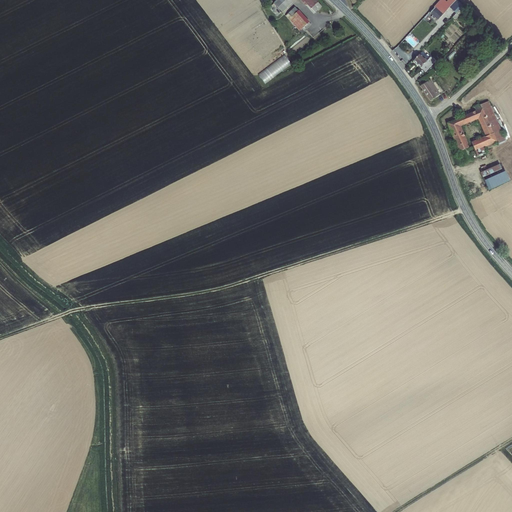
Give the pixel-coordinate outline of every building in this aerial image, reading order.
[(295,0),(276,0),(276,1),(285,10),(295,0)] [(321,0),(308,0),(318,10),(325,4),(321,0)] [(437,7),(433,12),(436,14),(439,17),(441,19),(450,10),(453,6),(456,9),(455,10),(459,13),(466,5),(460,0),(449,0),(449,1),(448,0),(441,0),(436,6),(437,7)] [(290,21),(294,17),(297,14),(307,25),(304,27),(309,33),(316,26),(298,6),(284,19),(288,23),(290,21)] [(297,14),(294,17),(301,24),(304,27),(307,25),(297,14)] [(294,17),(290,21),(296,28),(301,24),(294,17)] [(417,59),(425,68),(435,57),(426,48),(417,59)] [(291,65),(284,55),(258,75),(265,84),(291,65)] [(435,57),(425,68),(428,70),(438,60),(435,57)] [(421,80),(424,84),(431,80),(427,75),(421,80)] [(422,86),(433,100),(442,94),(432,79),(431,80),(424,84),(424,85),(422,86)] [(478,105),(478,107),(484,104),(496,130),(499,129),(504,140),(505,141),(510,139),(491,99),(478,105)] [(478,107),(480,109),(451,122),(468,160),(475,157),(471,147),(472,146),(463,125),(481,116),(489,135),(475,141),(479,149),(487,145),(500,139),(502,142),(505,141),(504,140),(499,129),(496,130),(484,104),(478,107)] [(489,150),(487,145),(479,149),(481,154),(489,150)] [(511,173),(507,161),(487,170),(494,186),(511,178),(511,173)]
